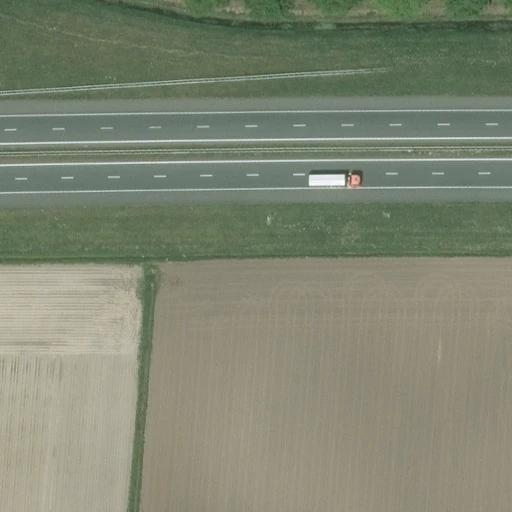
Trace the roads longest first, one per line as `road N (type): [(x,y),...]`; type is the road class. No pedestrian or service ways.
road 1 (motorway): [(511,129),(0,135)]
road 2 (motorway): [(0,182),(511,179)]
